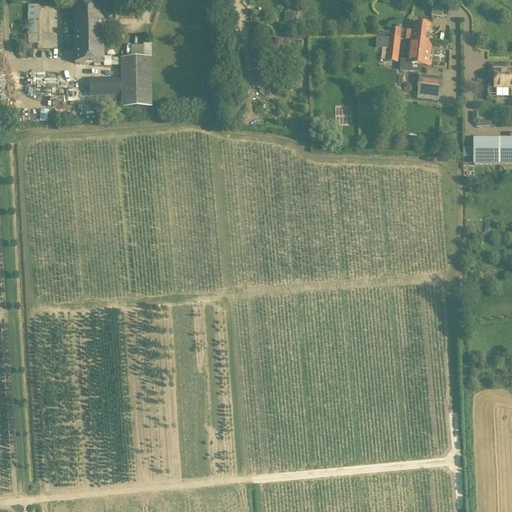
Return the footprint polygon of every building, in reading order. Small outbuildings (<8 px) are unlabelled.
[(28,43),(39,43),(40,5),(30,5),(28,43)] [(74,8),(75,65),(104,64),(103,7),(74,8)] [(297,12),(285,12),(285,21),(297,21),(297,12)] [(401,60),(400,71),(411,72),(412,65),(429,68),(432,44),(428,43),(431,26),(415,24),(414,32),(407,31),(405,40),(410,41),(407,61),(401,60)] [(379,32),(378,39),(389,39),(401,40),(402,31),(390,29),(389,33),(379,32)] [(378,39),(376,39),(376,49),(387,50),(386,62),(398,64),(401,40),(389,39),(378,39)] [(304,71),(308,62),(300,58),(296,67),(304,71)] [(121,80),(91,80),(91,95),(115,95),(115,97),(122,97),(122,109),(152,109),(151,59),(121,59),(121,80)] [(511,69),(493,70),(493,90),(511,90),(511,69)] [(420,76),(419,86),(441,89),(442,78),(420,76)] [(54,121),(53,108),(40,109),(41,121),(54,121)] [(440,133),(440,148),(448,148),(448,133),(440,133)] [(408,138),(404,140),(404,143),(407,147),(413,147),(416,144),(416,141),(414,138),(408,138)] [(511,140),(474,140),(474,166),(511,166),(511,140)]
